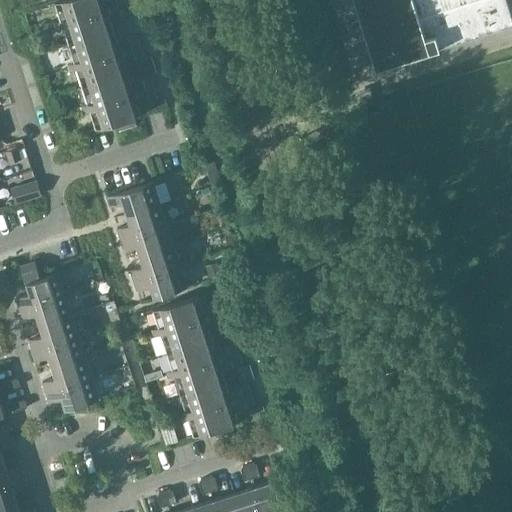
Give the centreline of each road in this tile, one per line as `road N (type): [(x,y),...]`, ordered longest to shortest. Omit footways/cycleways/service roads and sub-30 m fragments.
road 1 (residential): [(0,245),(47,230),(57,215),(0,32)]
road 2 (residential): [(50,448),(0,289)]
road 3 (residential): [(122,492),(266,447)]
